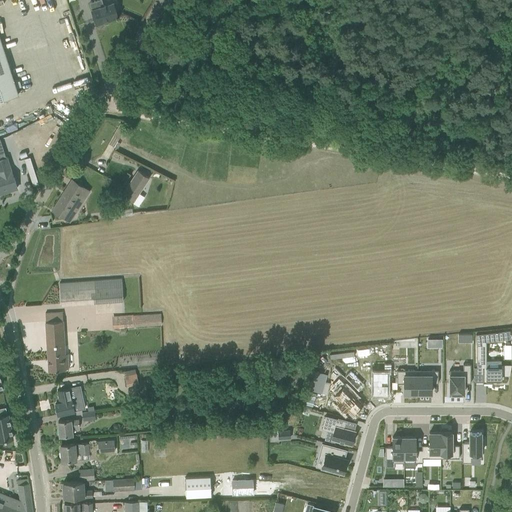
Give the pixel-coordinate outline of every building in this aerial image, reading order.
[(113,3),(104,6),(102,0),(98,0),(91,2),(93,10),(92,10),(96,22),(109,18),(110,20),(116,18),(117,19),(119,18),(113,3)] [(0,100),(18,94),(0,37),(0,100)] [(120,122),(102,154),(108,157),(126,125),(120,122)] [(0,192),(17,187),(12,171),(10,171),(5,158),(0,159),(0,192)] [(150,177),(138,169),(122,194),(134,202),(150,177)] [(72,180),(52,210),(67,219),(74,207),(78,210),(90,191),(72,180)] [(122,278),(60,282),(62,305),(123,300),(122,278)] [(49,371),(64,370),(63,354),(65,354),(62,312),(45,313),(46,321),(49,371)] [(161,314),(113,316),(113,328),(161,325),(161,314)] [(502,375),(510,375),(511,364),(501,364),(501,367),(486,367),(486,360),(486,341),(502,340),(501,331),(476,333),(477,342),(477,370),(482,370),(483,381),(483,382),(494,382),(494,379),(502,379),(502,375)] [(418,395),(418,370),(397,370),(397,383),(404,383),(404,393),(408,393),(408,395),(418,395)] [(438,370),(418,370),(418,395),(427,395),(427,393),(431,393),(431,383),(438,383),(438,370)] [(450,370),(450,393),(451,393),(451,395),(459,395),(459,393),(464,393),(464,383),(471,383),(471,370),(450,370)] [(327,374),(315,371),(310,390),(322,393),(327,374)] [(136,373),(122,376),(120,376),(122,385),(127,384),(128,386),(139,384),(136,373)] [(68,388),(58,390),(60,402),(55,403),(58,415),(73,411),(71,400),(68,388)] [(305,405),(312,407),(315,394),(309,392),(305,405)] [(165,411),(172,423),(181,417),(173,405),(165,411)] [(96,419),(95,411),(83,412),(84,421),(96,419)] [(0,440),(13,438),(8,414),(0,416),(0,440)] [(351,444),(355,431),(344,428),(346,421),(325,415),(322,429),(334,432),(332,439),(351,444)] [(58,421),(60,436),(72,435),(71,427),(81,426),(80,419),(58,421)] [(279,430),(279,439),(290,438),(289,430),(279,430)] [(441,458),(441,432),(429,432),(429,445),(422,445),(422,449),(422,458),(423,458),(441,458)] [(459,458),(459,445),(452,445),(452,432),(441,432),(441,458),(459,458)] [(481,458),(481,447),(484,447),(484,439),(481,439),(481,432),(469,432),(469,442),(462,442),(462,462),(471,462),(471,458),(481,458)] [(404,462),(404,436),(393,436),(393,446),(385,446),(385,467),(395,467),(395,462),(404,462)] [(422,449),(415,449),(415,436),(404,436),(404,462),(404,467),(415,467),(415,462),(423,462),(423,458),(422,458),(422,449)] [(293,438),(290,462),(308,465),(312,440),(293,438)] [(114,439),(98,440),(99,452),(115,451),(114,439)] [(61,444),(62,461),(89,459),(87,442),(61,444)] [(345,463),(346,459),(339,457),(341,449),(322,444),(319,455),(325,456),(322,468),(343,474),(346,464),(345,463)] [(79,469),(80,481),(84,480),(94,479),(94,468),(79,469)] [(211,496),(210,476),(185,478),(186,497),(211,496)] [(142,478),(113,478),(113,490),(135,489),(135,488),(142,488),(142,478)] [(0,500),(0,511),(32,511),(28,479),(18,480),(21,509),(0,500)] [(84,480),(80,481),(63,482),(64,498),(92,496),(92,489),(84,490),(84,480)] [(147,501),(125,501),(125,511),(147,511),(147,501)] [(92,511),(92,502),(64,503),(64,511),(77,511),(78,510),(84,510),(84,511),(92,511)]
